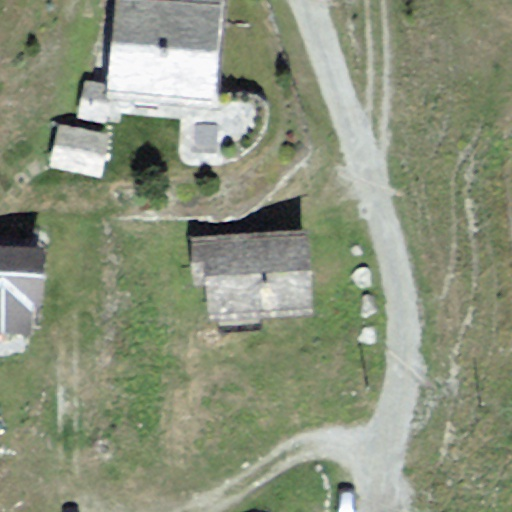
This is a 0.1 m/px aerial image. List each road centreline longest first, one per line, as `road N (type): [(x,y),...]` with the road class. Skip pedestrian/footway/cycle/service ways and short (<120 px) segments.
road 1 (track): [(364,182),(388,349),(358,511)]
road 2 (track): [(295,0),(364,182)]
